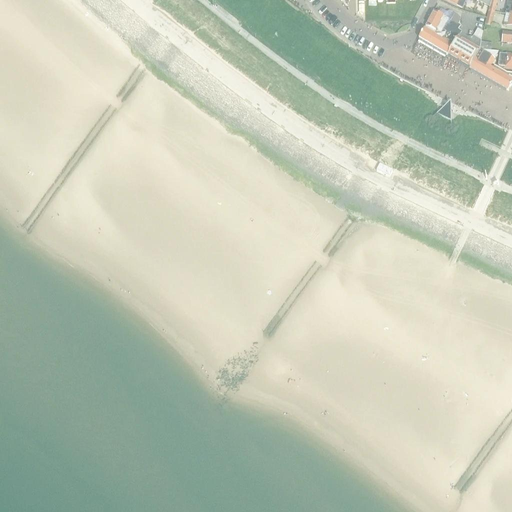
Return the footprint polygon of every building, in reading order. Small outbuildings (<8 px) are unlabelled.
[(497,0),(491,0),(490,6),(489,10),(494,12),(497,0)] [(491,26),(494,12),(489,10),(485,25),(491,26)] [(441,33),(446,24),(448,20),(434,12),(426,26),(435,31),(436,31),(441,33)] [(450,34),(440,51),(470,68),(480,51),(480,50),(481,42),(458,29),(460,27),(461,25),(458,24),(459,21),(460,18),(455,15),(451,22),(453,23),(448,30),(447,33),(450,34)] [(450,34),(447,33),(444,37),(435,36),(424,30),(419,39),(440,51),(450,34)] [(511,43),(511,33),(503,32),(502,43),(511,43)] [(481,42),(480,50),(491,52),(493,43),(481,42)] [(470,68),(489,80),(494,71),(490,68),(495,60),(499,53),(492,52),(480,51),(470,68)] [(511,69),(511,56),(500,55),(498,64),(501,64),(501,67),(505,67),(505,69),(511,69)] [(511,81),(494,71),(489,80),(508,91),(511,83),(511,81)]
